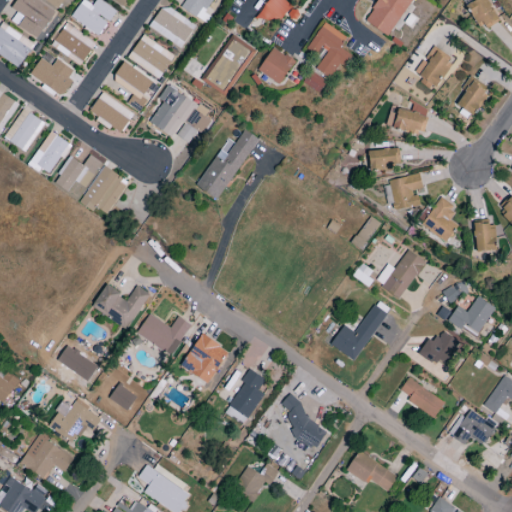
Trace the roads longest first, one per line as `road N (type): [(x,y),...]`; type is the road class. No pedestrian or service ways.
road 1 (residential): [(511,506),(231,319),(150,254)]
road 2 (residential): [(145,175),(0,73)]
road 3 (residential): [(69,121),(153,0)]
road 4 (residential): [(371,413),(300,511)]
